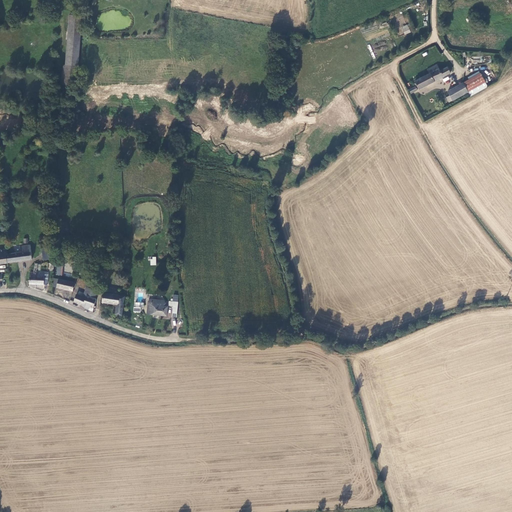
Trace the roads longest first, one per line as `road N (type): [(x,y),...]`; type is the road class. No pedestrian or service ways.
road 1 (track): [(511,303),(451,312),(348,351),(306,336),(185,337)]
road 2 (track): [(511,259),(418,123),(393,62)]
road 3 (unclassified): [(0,292),(58,300),(156,338),(185,337)]
